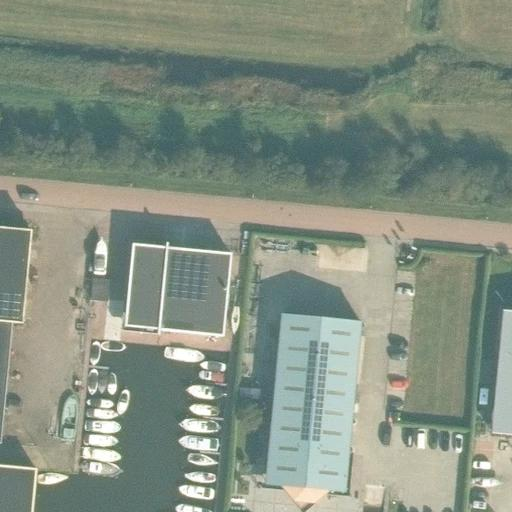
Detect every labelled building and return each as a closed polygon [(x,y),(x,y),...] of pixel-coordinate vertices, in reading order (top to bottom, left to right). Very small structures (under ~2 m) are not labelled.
[(22,325),(31,232),(0,229),(0,444),(1,445),(12,324),(22,325)] [(157,336),(159,336),(160,331),(223,337),(231,255),(167,249),(168,245),(166,244),(166,249),(133,246),(125,328),(158,331),(157,336)] [(511,435),(511,313),(503,312),(491,434),(511,435)] [(345,493),(361,324),(281,316),(267,465),(296,500),(312,501),(325,491),(345,493)] [(0,511),(32,511),(36,471),(0,467),(0,511)]
